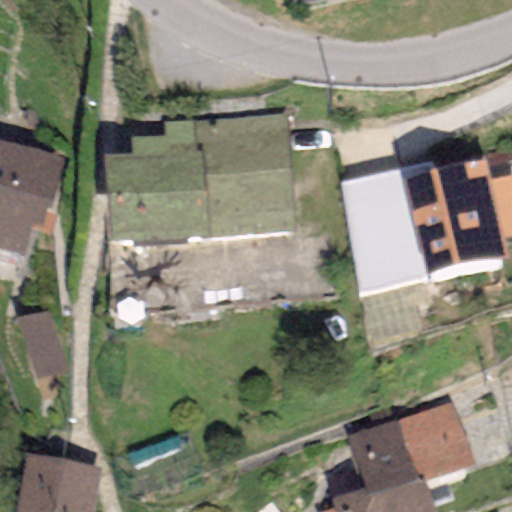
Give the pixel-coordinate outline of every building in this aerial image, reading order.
[(144,192),(114,194),(120,288),(305,276),(296,137),(173,145),(174,165),(142,167),(144,192)] [(65,161),(0,145),(0,261),(28,268),(34,240),(46,242),(65,161)] [(485,174),(401,193),(424,293),(508,273),(503,248),(511,246),(511,180),(488,186),(485,174)] [(47,316),(16,326),(37,388),(68,377),(47,316)] [(367,502),(337,511),(430,511),(425,494),(476,477),(453,409),(347,444),(367,502)] [(94,511),(101,473),(25,460),(16,511),(94,511)]
